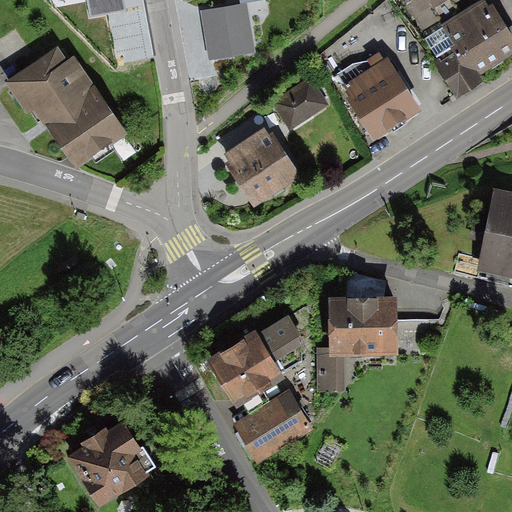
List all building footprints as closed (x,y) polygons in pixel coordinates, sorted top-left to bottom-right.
[(88,0),(92,16),(125,10),(122,0),(88,0)] [(397,0),(424,40),(444,28),(433,13),(450,3),(453,8),(465,0),(397,0)] [(480,81),(511,61),(511,39),(493,9),(490,11),(486,2),(444,28),(424,40),(439,63),(434,66),(457,104),(485,88),(480,81)] [(248,4),(200,13),(209,63),(256,55),(248,4)] [(77,177),(130,141),(74,60),(71,62),(61,47),(5,86),(28,120),(34,115),(77,177)] [(375,146),(422,116),(388,62),(385,63),(380,55),(367,63),(372,71),(363,77),(355,65),(335,77),(350,101),(348,103),(375,146)] [(291,134),(330,107),(311,78),(271,105),(291,134)] [(255,213),(303,182),(274,137),(271,139),(267,132),(224,159),(229,167),(226,169),(255,213)] [(479,272),(511,278),(511,191),(495,188),(479,272)] [(399,319),(398,285),(386,285),(387,277),(347,268),(346,286),(330,287),(330,344),(330,348),(346,348),(399,347),(399,355),(428,354),(428,318),(399,319)] [(256,320),(206,351),(236,400),(243,395),(263,383),(303,358),(303,338),(307,336),(289,308),(260,326),(256,320)] [(318,344),(318,388),(347,388),(346,348),(330,348),(330,344),(318,344)] [(263,383),(243,395),(250,408),(271,396),(263,383)] [(250,408),(233,418),(258,460),(315,426),(291,384),(271,396),(250,408)] [(141,437),(123,409),(67,445),(102,498),(160,460),(144,435),(141,437)]
